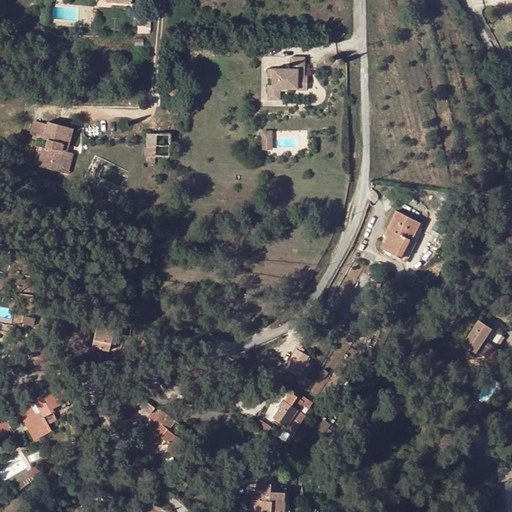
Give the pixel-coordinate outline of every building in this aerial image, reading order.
[(305,56),(294,55),(293,66),(274,65),(274,66),(269,66),(268,75),(273,75),(273,83),(268,83),(268,97),(278,97),(279,85),(297,85),(297,74),(305,74),(305,56)] [(297,74),(297,85),(297,87),(308,87),(308,74),(305,74),(297,74)] [(179,92),(169,85),(163,93),(173,100),(179,92)] [(42,137),(46,124),(32,120),(28,134),(42,137)] [(62,143),(66,127),(46,121),(46,124),(42,137),(42,139),(45,140),(44,148),(41,148),(37,166),(60,172),(65,152),(62,151),(64,144),(62,143)] [(73,129),(66,127),(62,143),(64,144),(62,151),(65,152),(60,172),(68,175),(73,154),(67,152),(73,129)] [(276,149),(274,130),(264,131),(265,150),(276,149)] [(155,133),(146,133),(146,147),(155,147),(155,133)] [(169,134),(155,133),(155,147),(155,155),(169,155),(169,134)] [(143,155),(155,155),(155,147),(146,147),(143,147),(143,155)] [(421,223),(396,211),(385,232),(385,234),(385,236),(387,237),(382,248),(402,258),(421,223)] [(478,320),(464,345),(476,353),(491,328),(478,320)] [(125,333),(96,326),(91,347),(109,351),(111,343),(122,346),(125,333)] [(502,352),(494,347),(486,359),(494,365),(502,352)] [(296,349),(285,369),(297,375),(308,356),(296,349)] [(270,352),(261,361),(265,366),(274,357),(270,352)] [(448,383),(443,392),(448,395),(453,387),(448,383)] [(59,402),(67,397),(61,387),(54,392),(50,385),(44,389),(46,392),(34,399),(35,402),(18,412),(24,421),(34,440),(51,430),(44,418),(53,413),(52,409),(61,405),(59,402)] [(279,407),(273,418),(286,426),(302,399),(294,394),(294,395),(292,394),(286,403),(282,400),(278,407),(279,407)] [(70,403),(67,397),(59,402),(61,405),(52,409),(53,413),(70,403)] [(0,434),(10,429),(4,420),(1,411),(0,411),(0,434)] [(503,415),(496,411),(490,418),(498,423),(503,415)] [(161,437),(167,429),(173,421),(161,412),(145,430),(143,428),(136,437),(150,448),(160,436),(161,437)] [(175,436),(167,429),(161,437),(168,444),(175,436)] [(511,478),(511,467),(503,466),(496,464),(499,481),(511,478)] [(272,470),(261,470),(260,492),(259,500),(257,500),(251,500),(251,510),(256,511),(257,511),(264,511),(283,511),(284,503),(270,502),(272,470)] [(182,475),(175,483),(183,490),(189,482),(182,475)]
